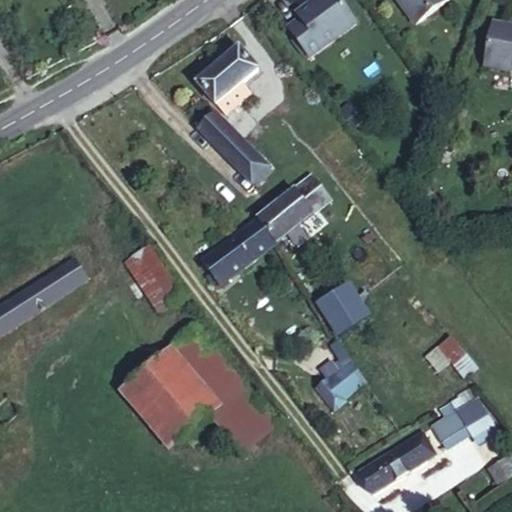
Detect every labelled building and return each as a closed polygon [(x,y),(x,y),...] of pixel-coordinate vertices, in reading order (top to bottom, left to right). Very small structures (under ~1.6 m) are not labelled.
[(290,28),(312,58),(358,24),(340,0),(317,0),(299,14),(303,19),(290,28)] [(398,0),(416,23),(446,0),(398,0)] [(485,63),(511,68),(511,24),(495,20),(485,63)] [(204,79),(220,99),(243,82),(249,77),(258,70),(241,49),(204,79)] [(243,82),(252,95),(259,89),(249,77),(243,82)] [(243,82),(220,99),(231,112),(252,95),(243,82)] [(271,178),(218,120),(202,134),(254,192),(271,178)] [(255,216),(272,241),(283,233),(296,224),(330,200),(312,175),(255,216)] [(255,216),(243,224),(199,256),(216,280),(272,241),(255,216)] [(135,248),(112,218),(97,231),(118,260),(135,248)] [(296,224),(283,233),(293,248),(306,239),(296,224)] [(149,313),(171,295),(135,248),(118,260),(111,266),(149,313)] [(0,334),(87,277),(72,257),(0,304),(0,334)] [(352,306),(347,299),(340,304),(346,310),(352,306)] [(336,317),(326,304),(309,316),(320,330),(336,317)] [(448,362),(465,379),(479,365),(447,333),(423,358),(438,373),(448,362)] [(266,439),(180,334),(119,383),(170,445),(195,425),(230,469),(266,439)] [(322,413),(352,390),(334,367),(304,390),(322,413)] [(476,395),(429,427),(446,452),(494,420),(476,395)] [(422,455),(409,438),(350,485),(362,501),(422,455)]
